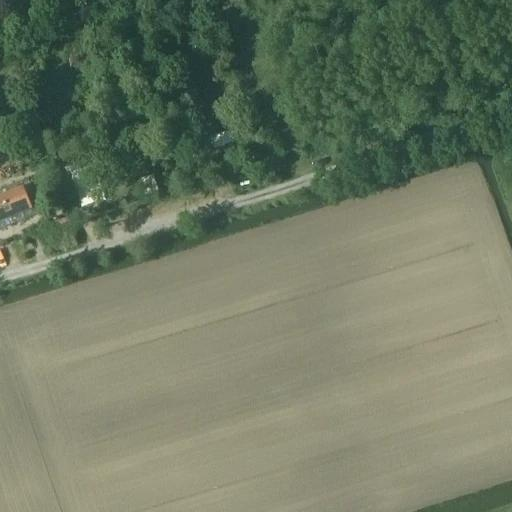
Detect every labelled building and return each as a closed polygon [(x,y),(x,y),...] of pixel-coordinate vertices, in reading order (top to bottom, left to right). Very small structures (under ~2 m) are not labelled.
[(79,58),(69,58),(69,69),(79,69),(79,58)] [(236,131),(217,137),(220,149),(240,142),(236,131)] [(90,180),(75,185),(83,208),(98,203),(90,180)] [(0,224),(32,211),(22,188),(0,197),(0,224)] [(68,220),(59,223),(64,238),(66,245),(76,242),(68,220)]
